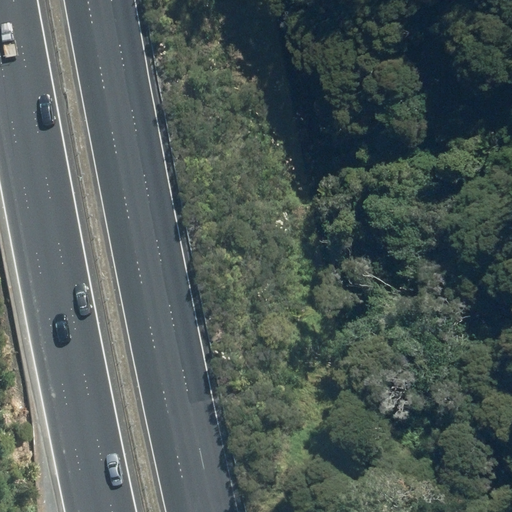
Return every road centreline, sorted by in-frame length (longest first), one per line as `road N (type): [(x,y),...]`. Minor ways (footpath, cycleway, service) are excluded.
road 1 (motorway): [(108,0),(152,279),(202,511)]
road 2 (motorway): [(102,511),(10,0)]
